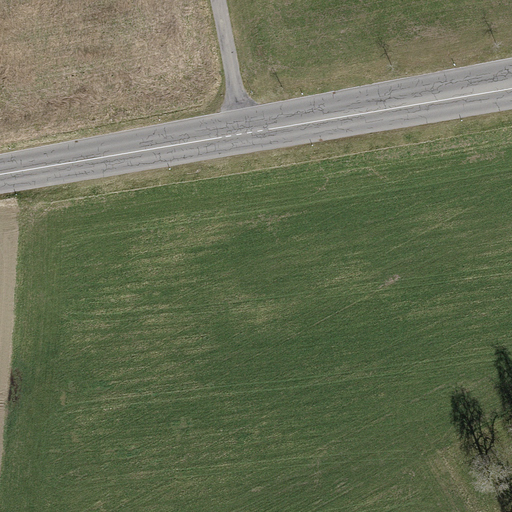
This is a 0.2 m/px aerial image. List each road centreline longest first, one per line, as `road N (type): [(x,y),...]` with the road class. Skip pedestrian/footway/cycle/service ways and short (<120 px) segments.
road 1 (tertiary): [(243,138),(511,87)]
road 2 (tertiary): [(0,175),(243,138)]
road 3 (residential): [(215,0),(243,138)]
